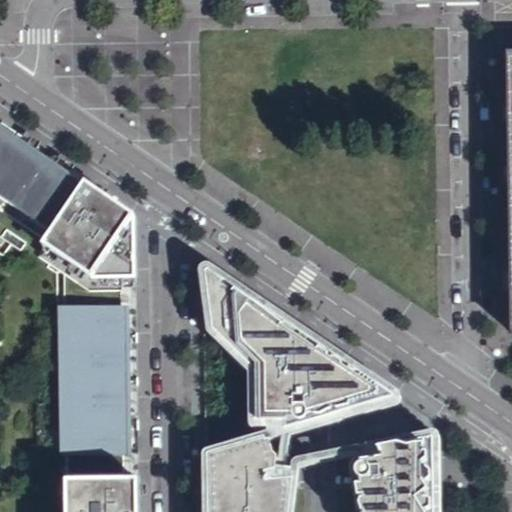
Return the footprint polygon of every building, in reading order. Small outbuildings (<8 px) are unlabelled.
[(0,202),(51,240),(43,254),(94,291),(138,290),(137,217),(0,121),(0,202)] [(208,266),(205,272),(210,337),(250,373),(256,426),(272,431),(272,438),(208,453),(208,511),(296,511),(302,476),(280,477),(276,444),(403,404),(404,394),(218,270),(208,266)] [(135,307),(64,307),(64,456),(135,456),(135,307)] [(349,452),(362,511),(442,511),(441,433),(349,452)] [(142,511),(142,480),(70,481),(70,511),(142,511)]
